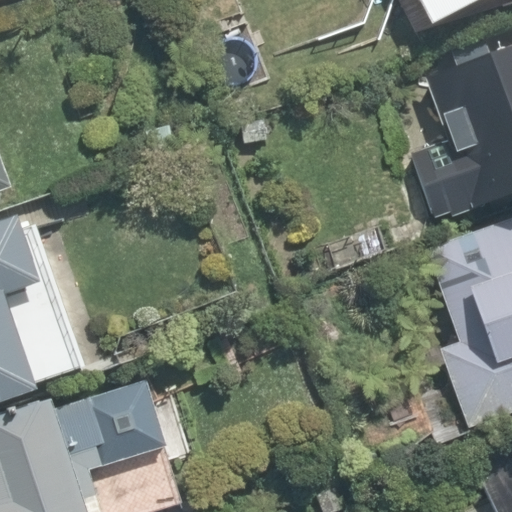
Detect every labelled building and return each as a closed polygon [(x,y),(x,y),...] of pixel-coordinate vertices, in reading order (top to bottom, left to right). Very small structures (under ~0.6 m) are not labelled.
[(469,0),(412,0),(425,24),(469,0)] [(470,212),(511,196),(511,39),(423,75),(444,139),(410,151),(433,218),(447,213),(449,218),(470,210),(470,212)] [(0,189),(8,186),(0,164),(0,189)] [(0,399),(32,389),(0,292),(0,291),(35,282),(14,215),(0,219),(0,399)] [(465,427),(511,410),(511,216),(425,249),(457,341),(438,349),(465,427)] [(165,448),(145,379),(51,407),(48,396),(0,410),(0,511),(101,511),(89,471),(165,448)] [(511,511),(511,438),(467,458),(487,499),(458,511),(511,511)]
